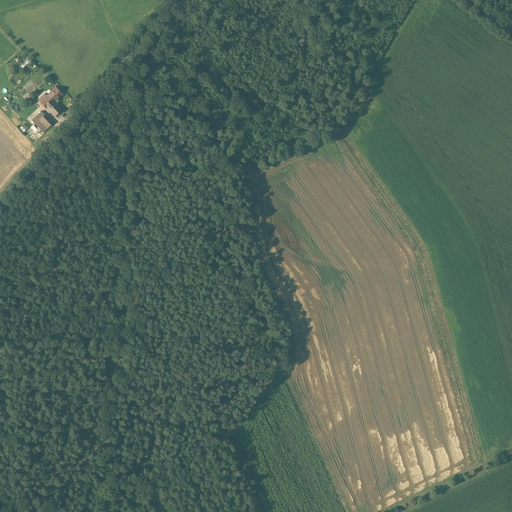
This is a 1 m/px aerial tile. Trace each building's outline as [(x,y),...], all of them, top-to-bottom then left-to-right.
[(26,58),(18,65),(22,69),(30,62),(26,58)] [(45,98),(41,102),(48,109),(55,102),(63,95),(56,87),(45,98)] [(55,102),(48,109),(55,116),(62,109),(55,102)] [(41,111),(32,120),(44,132),(47,129),(39,120),(45,115),(41,111)] [(53,123),(45,115),(39,120),(47,129),(53,123)] [(23,123),(18,127),(25,135),(30,131),(23,123)]
